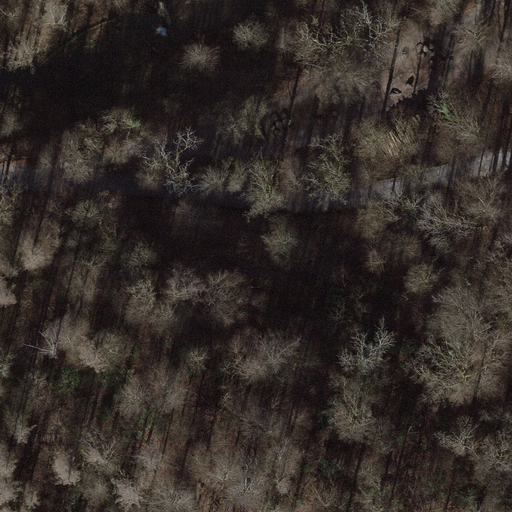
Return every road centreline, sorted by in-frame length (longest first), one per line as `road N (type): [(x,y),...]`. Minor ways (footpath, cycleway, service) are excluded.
road 1 (track): [(440,181),(349,259),(307,272),(108,279),(0,378)]
road 2 (track): [(37,173),(144,152),(301,146),(511,30)]
road 3 (track): [(37,173),(255,200),(440,181),(511,158)]
